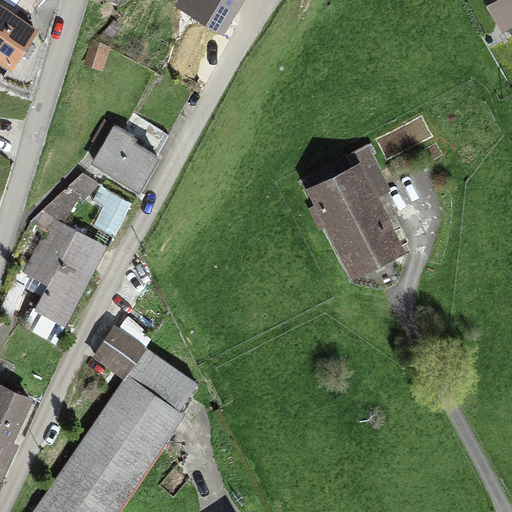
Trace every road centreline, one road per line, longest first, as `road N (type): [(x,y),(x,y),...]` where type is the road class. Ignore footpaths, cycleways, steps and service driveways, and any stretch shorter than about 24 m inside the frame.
road 1 (residential): [(0,507),(258,7)]
road 2 (residential): [(0,246),(72,0)]
